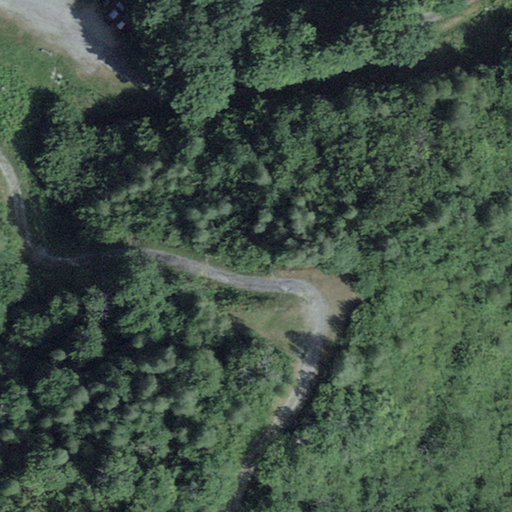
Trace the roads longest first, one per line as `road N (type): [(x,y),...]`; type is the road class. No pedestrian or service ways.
road 1 (track): [(0,0),(28,5),(146,83),(202,96),(326,69),(463,0)]
road 2 (track): [(292,401),(316,333),(317,306),(308,292),(134,253),(72,263),(38,258),(0,158)]
